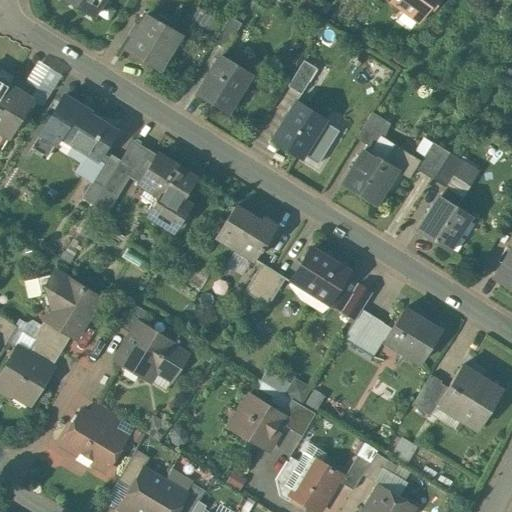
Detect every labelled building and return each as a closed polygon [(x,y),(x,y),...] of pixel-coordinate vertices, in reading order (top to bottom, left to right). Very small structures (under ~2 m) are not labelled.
[(68,0),(90,14),(99,0),(98,0),(68,0)] [(389,0),(417,20),(428,5),(431,7),(436,0),(389,0)] [(176,34),(146,14),(124,48),(153,68),(176,34)] [(238,24),(226,16),(210,42),(223,49),(238,24)] [(221,54),(197,91),(224,108),(239,84),(243,86),(251,74),(221,54)] [(36,84),(29,95),(41,102),(59,72),(36,58),(24,77),(36,84)] [(317,69),(303,60),(288,84),(302,93),(317,69)] [(30,100),(7,85),(0,96),(0,133),(6,138),(30,100)] [(63,95),(31,146),(46,155),(58,135),(56,134),(76,103),(63,95)] [(325,119),(297,101),(290,114),(287,112),(270,138),(300,157),(325,119)] [(76,103),(56,134),(58,135),(74,144),(68,153),(82,162),(87,153),(96,158),(102,149),(114,130),(87,114),(89,111),(76,103)] [(371,114),(356,138),(367,145),(382,121),(371,114)] [(435,143),(419,170),(432,178),(449,152),(435,143)] [(419,160),(396,145),(386,160),(396,166),(393,170),(408,179),(419,160)] [(82,162),(76,171),(91,180),(108,152),(102,149),(96,158),(87,153),(82,162)] [(376,158),(364,150),(352,168),(354,170),(345,185),(373,203),(393,170),(396,166),(386,160),(379,156),(376,158)] [(108,152),(91,180),(102,187),(119,159),(108,152)] [(449,152),(432,178),(445,187),(462,161),(449,152)] [(156,153),(138,183),(159,196),(158,198),(174,208),(180,198),(194,176),(156,153)] [(119,159),(102,187),(116,196),(133,168),(119,159)] [(469,214),(441,195),(418,231),(446,250),(469,214)] [(174,208),(158,198),(159,196),(148,213),(172,227),(171,229),(172,230),(189,203),(180,198),(174,208)] [(259,221),(233,206),(215,236),(252,259),(258,249),(259,250),(274,226),(260,218),(259,221)] [(309,249),(291,277),(327,300),(329,297),(336,285),(345,271),(309,249)] [(511,249),(495,280),(511,290),(511,249)] [(272,270),(261,263),(243,291),(255,298),(272,270)] [(284,277),(272,270),(255,298),(266,305),(284,277)] [(98,296),(57,272),(36,277),(36,279),(39,278),(43,293),(40,294),(40,296),(43,295),(45,306),(49,305),(50,307),(42,319),(43,319),(70,335),(71,333),(76,336),(90,312),(89,311),(98,296)] [(356,284),(349,294),(336,285),(329,297),(335,301),(333,304),(354,317),(360,307),(369,292),(356,284)] [(146,312),(132,303),(118,325),(131,333),(138,323),(139,324),(146,312)] [(354,317),(341,337),(352,344),(370,314),(360,307),(354,317)] [(413,314),(402,308),(383,339),(419,362),(439,330),(425,322),(426,321),(414,313),(413,314)] [(370,314),(352,344),(364,352),(383,322),(370,314)] [(15,326),(0,316),(0,347),(1,348),(15,326)] [(70,335),(43,319),(38,326),(43,329),(37,339),(59,352),(70,335)] [(139,324),(138,323),(131,333),(115,360),(121,363),(119,365),(122,374),(129,379),(138,377),(139,374),(147,379),(154,368),(171,378),(185,355),(169,345),(170,342),(139,324)] [(59,352),(37,339),(28,354),(50,368),(59,352)] [(28,354),(16,347),(0,373),(0,389),(8,394),(16,391),(29,399),(25,405),(27,406),(50,368),(28,354)] [(499,390),(460,366),(439,399),(456,410),(453,414),(475,428),(499,390)] [(430,374),(411,405),(421,411),(441,381),(430,374)] [(293,375),(284,392),(301,400),(310,383),(293,375)] [(281,414),(248,394),(237,413),(245,418),(237,431),(267,449),(277,433),(273,430),(278,422),(282,415),(281,414)] [(314,413),(290,398),(281,414),(282,415),(278,422),(301,435),(314,413)] [(87,415),(110,428),(117,417),(93,403),(87,415)] [(87,415),(79,410),(61,441),(77,451),(74,457),(87,465),(90,459),(104,467),(120,441),(107,434),(110,428),(87,415)] [(117,478),(129,486),(141,465),(147,455),(135,448),(117,478)] [(376,449),(369,461),(361,474),(373,482),(388,457),(376,449)] [(313,463),(317,459),(303,450),(297,459),(289,455),(274,477),(278,494),(287,501),(291,495),(286,492),(304,462),(309,464),(313,463)] [(369,461),(356,454),(340,482),(352,488),(361,474),(369,461)] [(309,464),(304,462),(286,492),(291,495),(317,511),(340,473),(317,459),(313,463),(309,464)] [(138,511),(143,511),(163,479),(141,465),(129,486),(116,506),(123,511),(133,508),(138,511)] [(173,511),(185,491),(163,479),(143,511),(173,511)] [(190,482),(185,491),(173,511),(190,511),(203,490),(190,482)] [(411,511),(415,505),(376,483),(364,504),(377,511),(411,511)]
